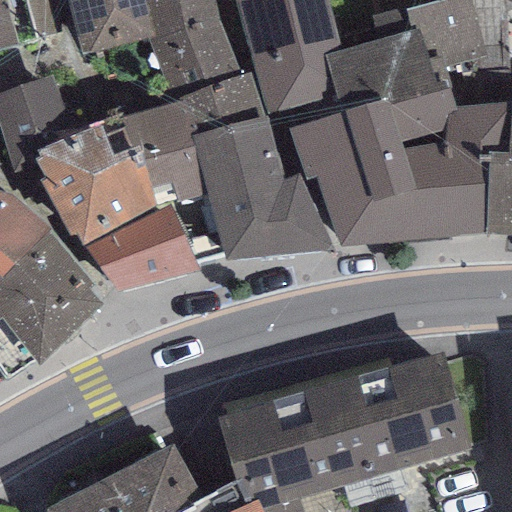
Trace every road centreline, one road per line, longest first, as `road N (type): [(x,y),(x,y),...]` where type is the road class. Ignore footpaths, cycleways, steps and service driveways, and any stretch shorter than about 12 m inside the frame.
road 1 (secondary): [(0,439),(159,360),(247,334),(360,307),(511,296)]
road 2 (unknown): [(459,344),(504,511)]
